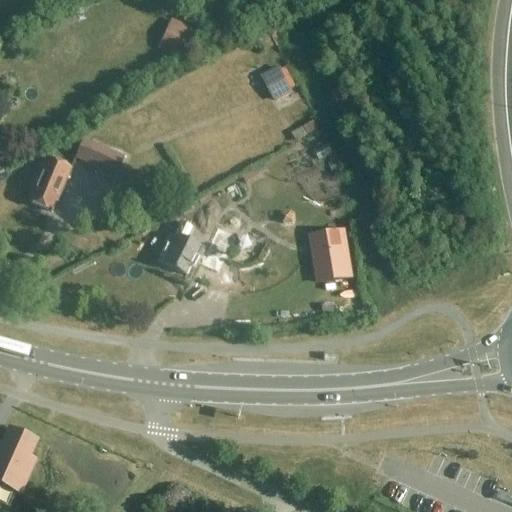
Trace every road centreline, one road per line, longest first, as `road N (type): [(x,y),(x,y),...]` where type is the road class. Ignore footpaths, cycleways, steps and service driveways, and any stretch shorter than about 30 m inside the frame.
road 1 (secondary): [(398,385),(273,391),(147,383),(0,351)]
road 2 (secondary): [(510,335),(398,385)]
